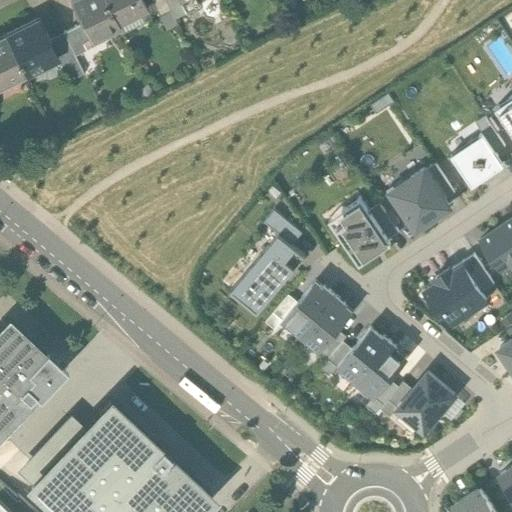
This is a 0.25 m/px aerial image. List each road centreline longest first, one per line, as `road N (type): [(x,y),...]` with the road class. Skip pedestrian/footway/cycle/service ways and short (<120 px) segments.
road 1 (tertiary): [(0,197),(287,445)]
road 2 (residential): [(511,418),(390,307),(384,287),(394,268),(511,190)]
road 3 (residential): [(511,423),(406,491)]
